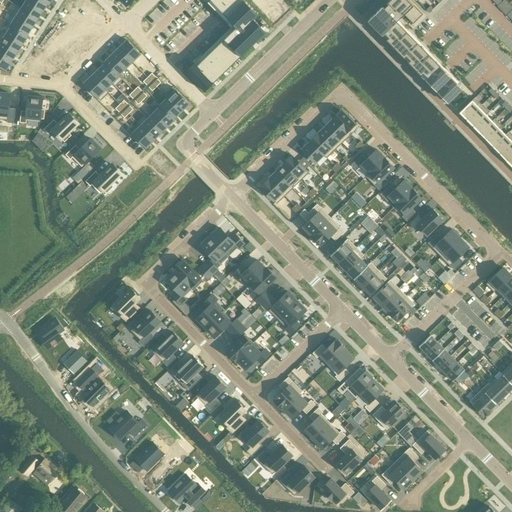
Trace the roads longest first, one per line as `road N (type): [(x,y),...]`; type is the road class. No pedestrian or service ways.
road 1 (residential): [(231,196),(339,93),(500,251)]
road 2 (residential): [(251,389),(146,279),(231,196)]
road 3 (unclassified): [(165,511),(89,432),(4,319)]
road 4 (residential): [(231,196),(341,308)]
road 5 (residential): [(500,251),(390,359)]
road 6 (residential): [(178,143),(160,161),(133,158),(63,85)]
road 7 (residential): [(124,20),(209,111)]
road 8 (residential): [(251,389),(341,308)]
